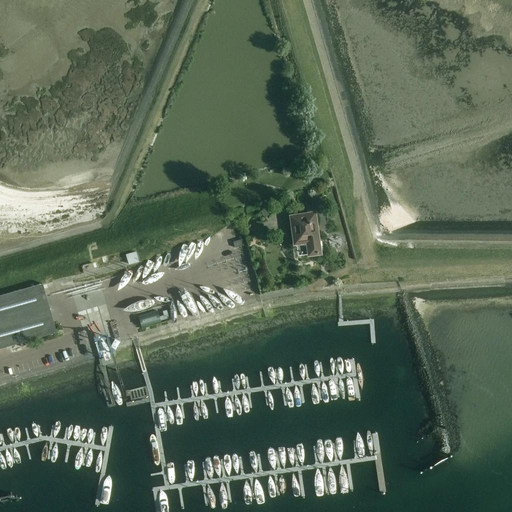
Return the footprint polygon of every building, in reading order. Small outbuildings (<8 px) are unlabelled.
[(264,209),(260,213),(265,218),(268,214),(264,209)] [(298,257),(307,255),(321,253),(319,240),(316,240),(312,215),(289,218),(290,225),(293,225),(298,257)] [(243,239),(233,242),(234,248),(245,245),(243,239)] [(135,253),(126,255),(128,264),(138,262),(135,253)] [(0,349),(56,333),(42,284),(0,295),(0,349)] [(156,301),(136,307),(137,312),(158,307),(156,301)] [(141,328),(160,323),(157,312),(138,317),(141,328)] [(94,336),(97,346),(106,343),(103,333),(94,336)] [(110,347),(116,350),(120,342),(114,339),(110,347)] [(99,358),(105,357),(104,349),(97,350),(99,358)]
